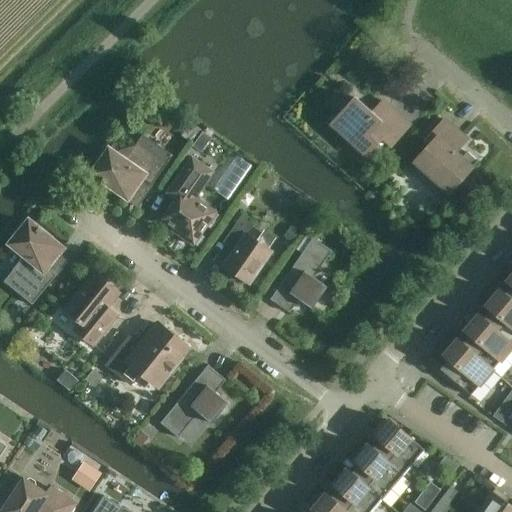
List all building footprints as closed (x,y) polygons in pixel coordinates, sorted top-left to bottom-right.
[(371,113),(354,98),(334,120),(369,152),(382,139),(390,147),(408,127),(381,102),(371,113)] [(462,158),(456,152),(465,141),(443,121),(425,141),(429,145),(417,158),(453,190),(473,167),(472,167),(477,162),(467,152),(462,158)] [(191,144),(201,131),(191,123),(181,137),(191,144)] [(201,152),(211,138),(202,132),(192,146),(201,152)] [(167,164),(172,156),(142,135),(136,143),(124,161),(109,151),(94,172),(91,170),(89,173),(126,199),(141,178),(152,186),(167,164)] [(175,200),(162,219),(180,232),(177,235),(193,246),(209,224),(214,228),(221,217),(216,214),(216,213),(195,198),(213,172),(191,157),(171,186),(180,192),(175,200)] [(231,254),(223,266),(248,284),(271,251),(269,249),(268,249),(256,241),(247,234),(253,225),(241,216),(225,239),(236,247),(231,254)] [(62,247),(26,218),(24,221),(27,223),(24,227),(21,225),(12,236),(15,238),(11,244),(25,255),(3,282),(32,305),(56,275),(46,267),(62,247)] [(417,222),(414,226),(414,230),(418,233),(423,233),(426,230),(426,225),(422,222),(417,222)] [(301,232),(292,225),(284,236),(293,243),(301,232)] [(302,254),(279,286),(289,293),(299,300),(312,309),(327,287),(314,278),(332,251),(313,238),(307,234),(295,249),(302,254)] [(94,346),(114,321),(119,315),(108,306),(119,293),(94,273),(64,310),(80,322),(74,330),(94,346)] [(511,301),(504,295),(500,291),(486,307),(491,310),(483,319),(497,331),(511,344),(511,301)] [(497,331),(483,319),(479,315),(465,331),(469,335),(462,344),(476,356),(492,371),(511,347),(511,344),(497,331)] [(189,350),(156,324),(139,345),(129,337),(106,365),(130,385),(140,372),(159,387),(171,373),(173,374),(178,368),(176,366),(189,350)] [(476,356),(462,344),(458,340),(444,356),(448,359),(440,369),(471,396),(492,371),(476,356)] [(94,369),(85,380),(95,388),(104,377),(94,369)] [(66,370),(57,380),(69,391),(78,381),(66,370)] [(197,378),(160,423),(178,438),(199,413),(211,424),(228,403),(215,393),(206,385),(197,378)] [(386,461),(403,475),(424,450),(389,420),(376,436),(380,440),(372,449),(386,461)] [(141,448),(149,437),(141,431),(133,442),(141,448)] [(386,461),(372,449),(368,445),(355,461),(359,464),(351,473),(365,485),(382,500),(403,475),(386,461)] [(88,464),(76,483),(89,492),(101,473),(88,464)] [(365,485),(351,473),(347,470),(334,485),(338,489),(330,498),(344,510),(345,510),(346,511),(371,511),(382,500),(365,485)] [(25,481),(23,480),(9,502),(5,499),(0,507),(0,511),(35,511),(36,511),(38,511),(69,511),(74,504),(50,488),(46,494),(35,487),(34,482),(30,480),(25,481)] [(422,492),(433,500),(440,490),(430,482),(422,492)] [(439,501),(448,508),(459,493),(451,486),(439,501)] [(495,488),(478,511),(511,511),(511,506),(507,503),(510,498),(495,488)] [(425,510),(433,500),(422,492),(415,502),(425,510)] [(344,510),(330,498),(326,494),(313,510),(314,511),(346,511),(345,510),(344,510)] [(93,511),(128,511),(123,509),(104,496),(93,511)] [(444,511),(448,508),(439,501),(430,511),(444,511)]
